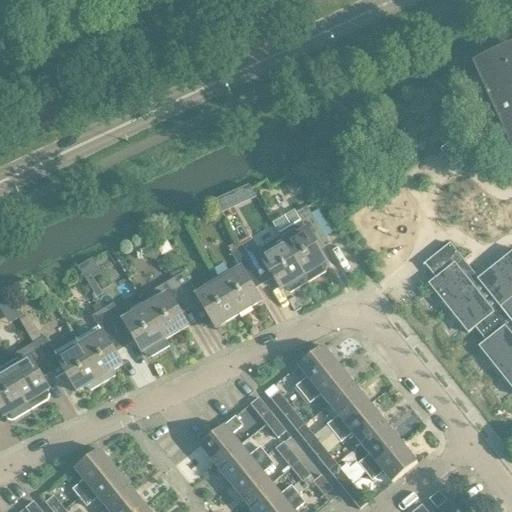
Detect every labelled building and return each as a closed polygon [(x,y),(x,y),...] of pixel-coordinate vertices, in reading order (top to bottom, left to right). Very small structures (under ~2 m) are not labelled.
[(511,108),(511,55),(485,67),(505,111),(511,108)] [(296,213),(299,219),(296,221),(294,232),(282,238),(285,242),(304,275),(326,262),(318,250),(329,244),(307,206),(296,213)] [(304,275),(285,242),(262,256),(252,239),(241,245),(264,283),(274,277),(281,289),(304,275)] [(511,255),(480,281),(450,243),(423,265),(424,266),(425,265),(436,278),(428,284),(429,285),(430,284),(468,332),(467,333),(468,333),(475,328),(486,341),(479,347),(479,348),(480,347),(511,386),(511,255)] [(264,283),(241,245),(230,252),(240,269),(219,281),(238,314),(260,301),(253,290),(264,283)] [(238,314),(219,281),(197,295),(183,273),(173,279),(191,308),(201,302),(216,328),(238,314)] [(191,308),(173,279),(153,290),(159,299),(146,307),(166,339),(187,326),(180,315),(191,308)] [(166,339),(146,307),(123,320),(113,303),(103,309),(125,347),(135,341),(142,353),(166,339)] [(98,326),(76,339),(103,383),(115,376),(114,370),(122,365),(115,353),(125,347),(103,309),(92,316),(98,326)] [(76,339),(54,352),(45,337),(34,343),(52,372),(55,378),(66,372),(77,392),(85,387),(90,391),(103,383),(76,339)] [(52,372),(34,343),(14,355),(19,363),(6,371),(26,404),(48,390),(41,379),(52,372)] [(323,346),(298,366),(307,378),(296,386),(303,395),(339,366),(323,346)] [(339,366),(303,395),(310,403),(321,395),(329,405),(354,385),(339,366)] [(0,410),(3,417),(26,404),(6,371),(0,374),(0,410)] [(354,385),(329,405),(338,416),(327,425),(334,433),(370,405),(354,385)] [(281,412),(289,405),(278,392),(270,399),(281,412)] [(274,418),(259,398),(250,405),(266,424),(274,418)] [(289,405),(281,412),(297,432),(305,425),(289,405)] [(386,424),(370,405),(334,433),(341,442),(352,433),(361,444),(386,424)] [(235,417),(199,446),(215,465),(240,445),(232,435),(243,426),(235,417)] [(274,418),(266,424),(277,438),(286,432),(274,418)] [(386,424),(361,444),(369,455),(358,464),(365,472),(401,443),(386,424)] [(321,444),(305,425),(297,432),(312,451),(321,444)] [(291,468),(300,462),(284,442),(275,449),(291,468)] [(417,463),(401,443),(365,472),(372,481),(383,472),(392,483),(417,463)] [(336,464),(321,444),(312,451),(328,470),(336,464)] [(249,456),(240,445),(215,465),(231,485),(267,456),(260,448),(249,456)] [(99,449),(74,469),(84,481),(72,490),(79,498),(115,469),(99,449)] [(274,464),(267,456),(231,485),(246,504),(271,484),(263,473),(274,464)] [(311,475),(300,462),(291,468),(302,482),(311,475)] [(352,483),(336,464),(328,470),(344,490),(352,483)] [(115,469),(79,498),(86,507),(97,498),(106,508),(131,488),(115,469)] [(324,496),(332,489),(321,476),(313,482),(324,496)] [(368,503),(352,483),(344,490),(360,509),(368,503)] [(271,484),(246,504),(252,511),(276,511),(298,495),(291,486),(280,495),(271,484)] [(131,488),(106,508),(108,511),(141,511),(147,508),(131,488)] [(447,501),(439,492),(429,499),(437,509),(447,501)] [(305,503),(298,495),(276,511),(293,511),(294,511),(305,503)] [(52,511),(62,511),(65,510),(53,496),(45,503),(52,511)] [(41,511),(34,502),(25,508),(27,511),(41,511)]
